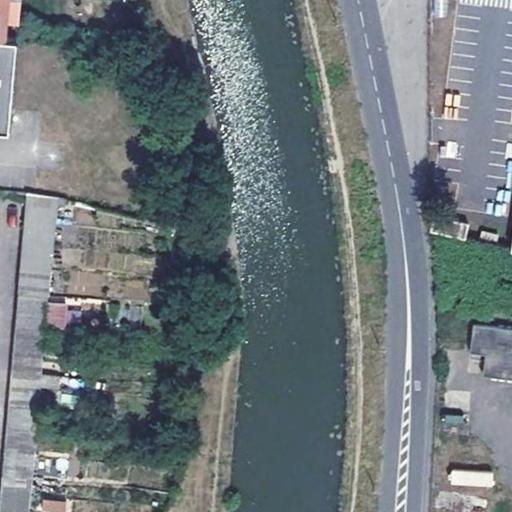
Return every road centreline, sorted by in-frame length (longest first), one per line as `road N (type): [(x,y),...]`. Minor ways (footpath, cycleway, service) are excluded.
road 1 (track): [(305,0),(347,222),(359,436),(350,511)]
road 2 (residential): [(358,0),(404,239),(398,511)]
road 3 (unknown): [(386,144),(449,145),(469,0)]
